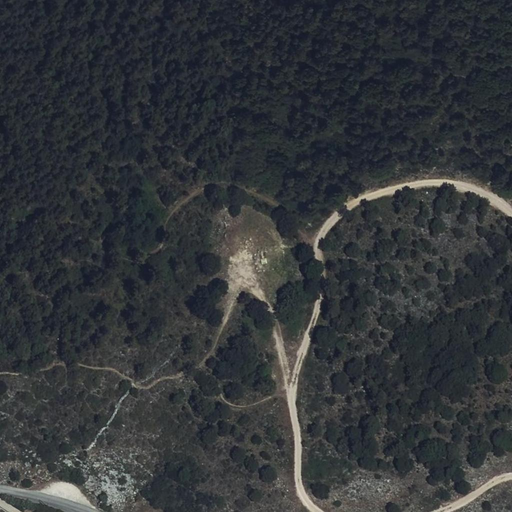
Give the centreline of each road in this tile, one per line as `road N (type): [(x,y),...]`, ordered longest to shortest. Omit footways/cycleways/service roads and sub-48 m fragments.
road 1 (track): [(319,511),(299,484),(293,387),(325,278),(318,241),(325,228),(360,199),(416,183),(458,184),(511,210)]
road 2 (track): [(245,282),(268,299),(293,387)]
